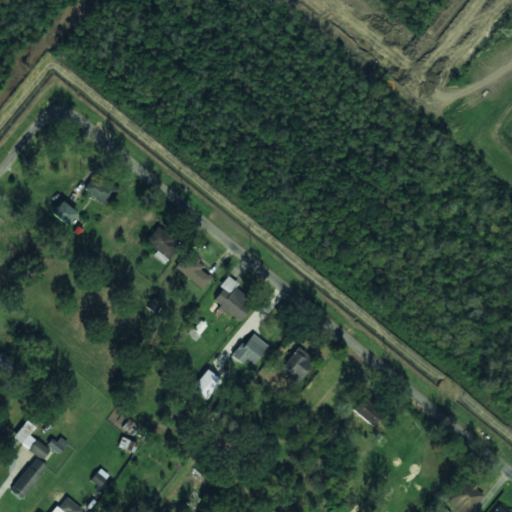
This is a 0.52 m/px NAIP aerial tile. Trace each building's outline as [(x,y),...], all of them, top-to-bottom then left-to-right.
[(83,192),(105,203),(114,184),(92,173),(83,192)] [(76,211),(58,201),(50,215),(68,226),(76,211)] [(163,264),(179,244),(157,226),(144,242),(156,251),(153,256),(163,264)] [(203,288),(210,277),(197,269),(202,260),(185,249),(173,269),(203,288)] [(212,301),(237,320),(252,301),(234,288),(237,284),(226,276),(218,287),(221,289),(212,301)] [(254,365),(267,345),(251,334),(244,344),(240,342),(230,356),(241,364),(245,359),(254,365)] [(278,370),(296,384),(314,360),(297,346),(278,370)] [(206,399),(219,379),(204,369),(191,390),(206,399)] [(374,425),(384,409),(359,393),(349,410),(374,425)] [(58,455),(67,443),(57,435),(47,446),(58,455)] [(27,449),(42,459),(49,450),(35,439),(27,449)] [(46,466),(33,457),(9,491),(22,500),(46,466)] [(469,511),(483,496),(461,476),(441,498),(456,511),(469,511)] [(37,511),(77,511),(80,509),(64,496),(51,511),(37,511)]
